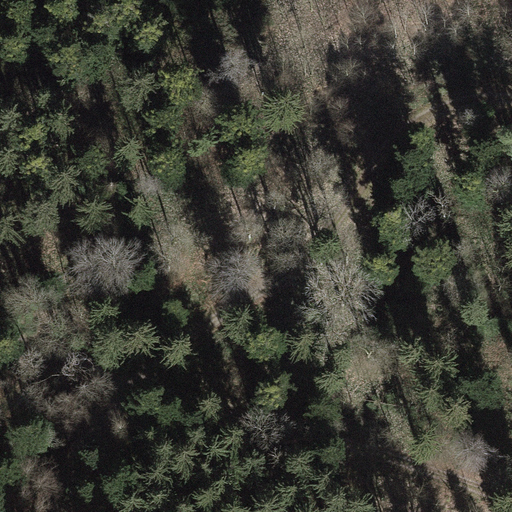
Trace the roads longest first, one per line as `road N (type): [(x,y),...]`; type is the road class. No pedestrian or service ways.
road 1 (track): [(511,98),(457,100),(390,146),(331,228),(271,284),(188,335),(135,382)]
road 2 (track): [(135,382),(511,496)]
road 3 (track): [(135,382),(70,452),(49,511)]
road 4 (track): [(0,340),(135,382)]
